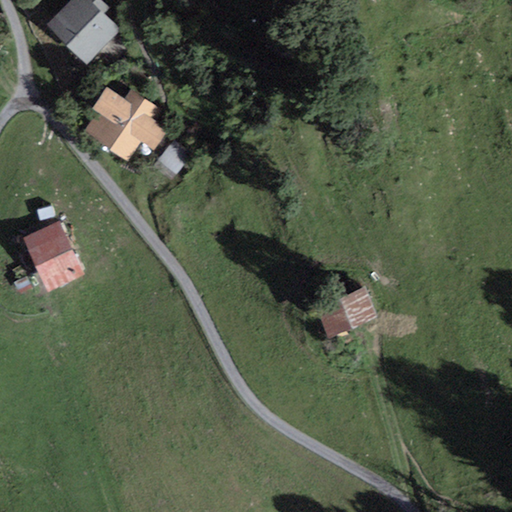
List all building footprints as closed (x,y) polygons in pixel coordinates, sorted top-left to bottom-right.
[(102,0),(77,0),(58,19),(89,51),(116,25),(101,10),(106,4),(102,0)] [(95,123),(132,150),(144,133),(155,141),(165,127),(153,119),(161,109),(136,92),(129,102),(110,89),(101,103),(106,106),(95,123)] [(161,160),(176,172),(190,154),(176,142),(169,150),(161,160)] [(35,235),(55,279),(80,268),(59,223),(35,235)] [(362,282),(336,293),(339,300),(327,305),(336,327),(373,312),(362,282)]
